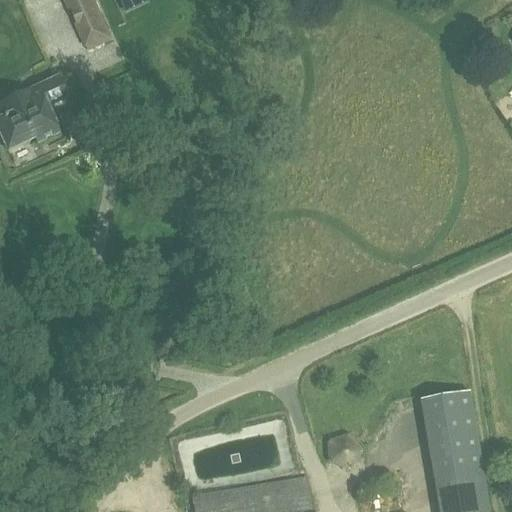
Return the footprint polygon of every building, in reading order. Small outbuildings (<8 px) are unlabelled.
[(92,0),(61,0),(85,52),(112,41),(92,0)] [(41,88),(43,92),(24,101),(22,97),(0,106),(0,136),(7,152),(34,140),(37,145),(57,136),(44,109),(65,99),(57,81),(41,88)] [(421,400),(439,511),(488,511),(469,393),(421,400)] [(328,465),(348,472),(350,471),(362,454),(361,451),(351,436),(348,435),(329,441),(327,443),(327,463),(328,465)] [(191,498),(193,511),(312,511),(307,479),(191,498)]
